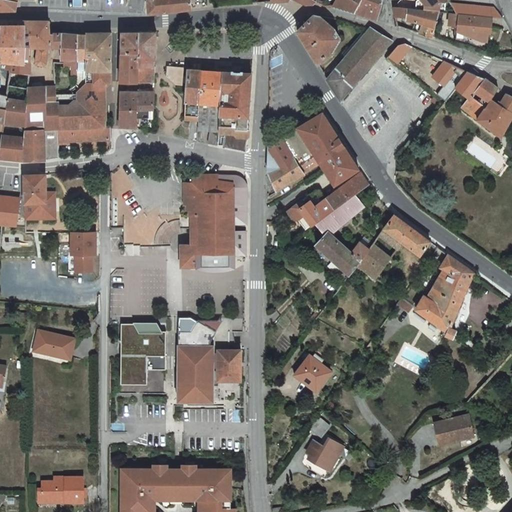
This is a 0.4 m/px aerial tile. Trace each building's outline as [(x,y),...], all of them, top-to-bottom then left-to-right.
[(0,0),(0,11),(15,11),(17,0),(0,0)] [(190,0),(147,0),(148,4),(148,14),(156,13),(175,11),(192,10),(190,0)] [(312,5),(314,1),(311,0),(335,0),(332,7),(336,8),(341,9),(350,11),(364,16),(378,20),(382,2),(381,0),(296,0),(297,0),(304,3),(312,5)] [(417,0),(416,2),(415,9),(439,12),(440,2),(445,2),(447,1),(446,0),(417,0)] [(450,4),(455,14),(491,17),(501,18),(492,8),(450,4)] [(407,9),(394,7),(395,18),(406,18),(407,9)] [(418,10),(407,9),(406,18),(406,20),(422,25),(426,11),(418,10)] [(431,38),(438,13),(426,11),(422,25),(419,34),(431,38)] [(463,33),(466,35),(467,35),(472,35),(472,33),(476,33),(475,35),(475,38),(481,40),(486,41),(487,33),(490,33),(491,17),(455,14),(449,13),(448,26),(456,27),(455,30),(463,31),(463,33)] [(314,15),(297,31),(304,42),(317,64),(332,51),(329,47),(340,38),(335,32),(332,27),(327,23),(320,16),(314,15)] [(23,21),(23,26),(23,43),(28,44),(28,45),(36,46),(35,52),(34,60),(34,62),(34,63),(35,66),(42,67),(45,64),(46,56),(47,48),(55,50),(60,50),(60,35),(55,34),(51,34),(48,34),(48,21),(34,21),(23,21)] [(12,63),(27,64),(27,60),(28,45),(28,44),(23,43),(23,26),(9,26),(1,26),(0,33),(0,61),(6,62),(5,69),(11,70),(12,63)] [(371,27),(370,29),(327,79),(340,100),(391,41),(371,27)] [(87,36),(86,103),(105,103),(105,89),(107,87),(107,83),(110,83),(111,33),(99,33),(87,34),(87,36)] [(131,33),(121,33),(121,44),(121,54),(139,54),(139,47),(140,33),(131,33)] [(149,33),(140,33),(139,47),(139,54),(139,74),(139,80),(139,82),(154,83),(155,67),(157,33),(149,33)] [(69,35),(60,35),(60,50),(60,61),(65,60),(71,60),(71,72),(77,72),(77,35),(69,35)] [(81,36),(77,35),(77,72),(77,84),(77,93),(77,103),(86,103),(87,36),(81,36)] [(388,58),(396,64),(411,46),(401,42),(398,45),(388,58)] [(121,82),(139,82),(139,80),(139,74),(139,54),(121,54),(121,82)] [(29,65),(27,64),(12,63),(11,70),(11,71),(28,73),(29,65)] [(194,69),(188,69),(187,80),(187,85),(186,101),(185,108),(184,119),(199,121),(199,116),(200,103),(200,97),(201,86),(202,70),(194,69)] [(213,71),(202,70),(201,86),(200,97),(200,103),(220,104),(221,95),(223,71),(213,71)] [(11,71),(9,83),(7,94),(0,92),(0,107),(5,109),(7,99),(26,103),(27,85),(28,73),(11,71)] [(233,72),(223,71),(221,95),(220,104),(219,121),(218,128),(218,133),(217,145),(232,148),(247,151),(251,73),(233,72)] [(468,71),(454,88),(466,98),(469,100),(471,97),(475,91),(490,101),(491,99),(497,88),(496,87),(492,85),(485,80),(482,78),(481,77),(475,75),(468,71)] [(44,95),(44,85),(42,85),(39,80),(32,80),(29,85),(27,85),(26,103),(54,103),(54,95),(44,95)] [(9,83),(0,81),(0,92),(7,94),(9,83)] [(54,85),(44,85),(44,95),(54,95),(54,93),(54,85)] [(146,113),(152,112),(153,92),(138,92),(137,110),(120,109),(120,125),(128,126),(136,127),(136,123),(139,123),(139,120),(145,121),(146,113)] [(120,92),(120,109),(137,110),(138,92),(120,92)] [(511,95),(506,92),(499,103),(491,99),(490,101),(486,106),(471,97),(469,100),(466,98),(459,106),(473,118),(478,121),(485,126),(492,131),(496,135),(499,137),(511,114),(511,95)] [(434,97),(431,102),(439,107),(443,102),(434,97)] [(25,122),(26,103),(7,99),(5,109),(3,123),(25,125),(25,122)] [(54,103),(26,103),(25,122),(25,125),(24,128),(45,128),(58,128),(105,126),(105,112),(105,103),(86,103),(77,103),(67,107),(57,107),(57,103),(54,103)] [(220,104),(200,103),(199,116),(199,121),(198,127),(198,129),(209,130),(209,132),(218,133),(218,128),(219,121),(220,104)] [(327,121),(322,113),(304,123),(287,134),(268,145),(267,172),(276,192),(297,178),(303,174),(304,173),(299,165),(338,138),(335,133),(327,121)] [(25,125),(3,123),(2,134),(2,136),(10,136),(24,138),(24,128),(25,125)] [(110,140),(110,126),(106,126),(105,126),(58,128),(58,135),(58,143),(110,140)] [(58,128),(45,128),(24,128),(24,138),(24,160),(25,160),(28,160),(35,160),(45,160),(47,159),(51,159),(58,158),(58,143),(58,135),(58,128)] [(208,143),(217,145),(218,133),(209,132),(208,143)] [(10,136),(2,136),(1,142),(0,147),(0,158),(4,159),(8,159),(10,136)] [(24,138),(10,136),(8,159),(12,159),(24,160),(24,138)] [(321,163),(323,167),(335,184),(358,169),(354,163),(349,155),(338,138),(299,165),(304,173),(321,163)] [(366,181),(361,172),(313,205),(308,198),(302,203),(299,199),(285,208),(291,217),(294,215),(305,230),(311,225),(330,212),(343,202),(355,194),(369,184),(366,181)] [(30,175),(24,175),(25,205),(45,205),(45,191),(45,175),(30,175)] [(189,211),(189,216),(191,215),(192,228),(192,243),(188,243),(179,253),(179,263),(185,263),(190,268),(203,268),(203,265),(217,264),(217,253),(234,252),(232,214),(232,207),(231,184),(231,175),(221,175),(196,176),(196,179),(191,179),(192,182),(182,183),(182,206),(186,206),(186,211),(189,211)] [(45,205),(25,205),(25,220),(56,219),(56,191),(45,191),(45,205)] [(305,230),(302,232),(314,243),(325,252),(332,259),(337,252),(341,249),(342,247),(328,234),(364,207),(355,194),(343,202),(330,212),(311,225),(305,230)] [(0,226),(16,229),(20,198),(5,196),(0,195),(0,226)] [(393,214),(383,227),(403,242),(419,255),(430,241),(429,240),(426,238),(419,234),(414,230),(407,225),(401,220),(393,214)] [(370,245),(367,250),(364,253),(355,265),(374,279),(403,242),(383,227),(376,236),(370,245)] [(94,231),(69,232),(69,254),(73,254),(73,271),(89,271),(90,254),(94,254),(94,251),(94,239),(94,231)] [(361,237),(358,242),(367,250),(370,245),(361,237)] [(337,252),(332,259),(340,266),(334,273),(338,277),(333,284),(337,289),(343,281),(347,276),(348,275),(355,265),(364,253),(367,250),(358,242),(349,253),(342,247),(341,249),(337,252)] [(454,337),(455,336),(459,330),(454,326),(473,304),(482,293),(487,288),(490,284),(486,282),(480,278),(468,269),(448,254),(440,266),(444,269),(427,296),(423,294),(415,309),(432,321),(442,328),(446,331),(445,334),(454,337)] [(332,259),(325,265),(334,273),(340,266),(332,259)] [(401,298),(396,304),(408,313),(412,306),(401,298)] [(218,360),(218,348),(214,348),(213,344),(210,344),(210,340),(212,337),(211,337),(215,330),(197,320),(195,323),(190,330),(185,330),(178,330),(178,399),(184,399),(206,399),(214,399),(213,378),(213,377),(218,377),(218,360)] [(197,320),(215,330),(220,320),(210,320),(197,320)] [(74,339),(37,331),(33,352),(70,359),(74,339)] [(136,331),(120,331),(120,383),(147,384),(147,370),(155,370),(166,370),(166,355),(166,338),(141,338),(136,331)] [(317,347),(312,353),(321,359),(325,353),(317,347)] [(240,348),(218,348),(218,360),(218,377),(240,377),(240,362),(240,348)] [(310,352),(296,372),(317,388),(332,367),(321,359),(312,353),(310,352)] [(433,423),(438,443),(473,435),(468,415),(433,423)] [(312,432),(324,437),(330,423),(317,418),(312,432)] [(323,444),(319,453),(335,460),(339,451),(323,444)] [(306,462),(304,467),(327,477),(335,460),(319,453),(308,448),(302,460),(306,462)] [(121,468),(121,479),(130,479),(130,468),(121,468)] [(153,468),(130,468),(130,479),(121,479),(121,506),(125,506),(125,511),(154,511),(154,497),(174,498),(174,491),(182,491),(182,497),(199,497),(198,511),(230,511),(230,506),(230,480),(225,480),(225,468),(196,468),(182,468),(167,468),(153,468)] [(42,481),(42,490),(46,490),(46,498),(67,498),(67,506),(83,506),(82,477),(53,477),(54,480),(42,481)] [(42,507),(67,506),(67,498),(46,498),(46,490),(42,490),(42,507)]
